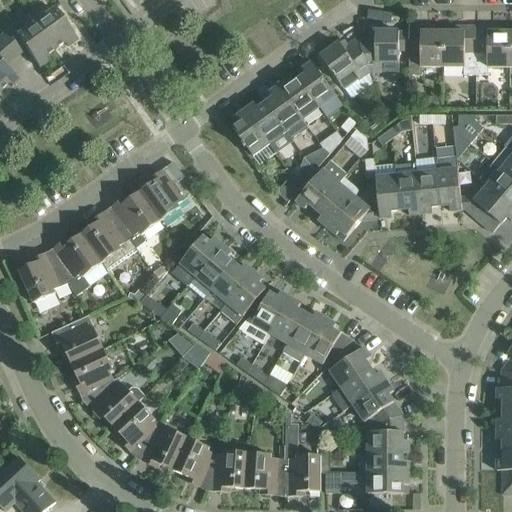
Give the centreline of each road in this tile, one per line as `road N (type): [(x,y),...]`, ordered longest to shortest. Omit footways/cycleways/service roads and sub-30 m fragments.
road 1 (residential): [(463,366),(289,253),(231,199),(181,129)]
road 2 (residential): [(0,317),(60,440),(147,511)]
road 3 (residential): [(0,249),(181,129)]
road 4 (residential): [(181,129),(355,0)]
road 5 (residential): [(117,41),(21,112),(0,137)]
road 6 (residential): [(456,511),(463,366)]
